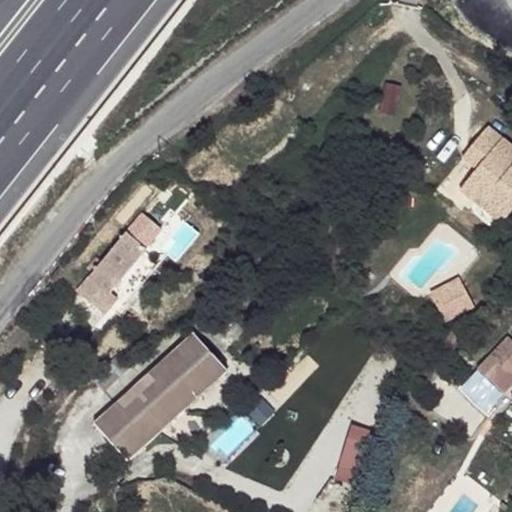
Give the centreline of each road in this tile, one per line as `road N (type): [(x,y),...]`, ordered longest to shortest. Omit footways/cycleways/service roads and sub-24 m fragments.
road 1 (unknown): [(78,511),(102,492),(174,470),(221,477),(286,504),(298,500),(511,268)]
road 2 (unclassified): [(314,0),(174,114),(0,303)]
road 3 (motorway): [(0,109),(85,0)]
